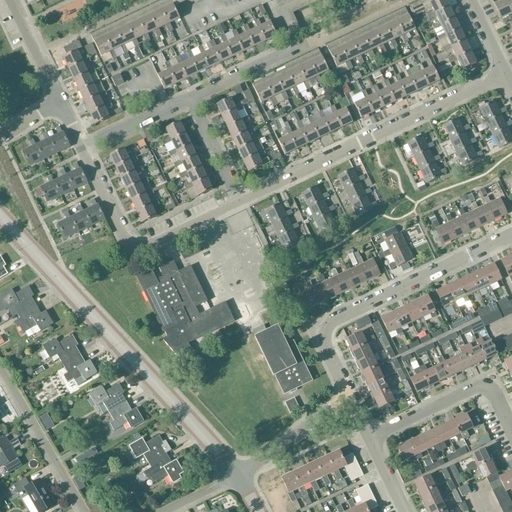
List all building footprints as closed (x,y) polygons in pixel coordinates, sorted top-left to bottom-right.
[(433,11),(434,14),(449,7),(445,0),(427,0),(410,8),(414,16),(432,8),(433,11)] [(494,5),(502,20),(511,14),(511,11),(506,0),(502,0),(503,1),(494,5)] [(161,10),(168,25),(166,26),(169,33),(173,31),(170,24),(180,19),(173,5),(161,10)] [(455,19),(449,7),(434,14),(433,11),(426,15),(428,19),(435,16),(438,23),(440,26),(455,19)] [(154,32),(158,39),(162,37),(158,30),(166,26),(168,25),(161,10),(150,15),(157,30),(154,32)] [(139,21),(146,36),(143,37),(145,41),(146,44),(151,42),(147,35),(154,32),(157,30),(150,15),(139,21)] [(401,37),(404,44),(408,42),(405,35),(415,30),(408,16),(397,21),(404,35),(401,37)] [(254,48),(266,42),(258,27),(260,26),(257,19),(253,21),(257,28),(250,31),(247,33),(254,48)] [(444,34),(445,37),(460,30),(455,19),(440,26),(438,23),(432,26),(434,30),(440,27),(444,34)] [(146,36),(139,21),(128,26),(135,41),(132,43),(135,50),(139,47),(138,44),(145,41),(143,37),(146,36)] [(266,42),(277,37),(269,21),(260,26),(258,27),(266,42)] [(401,37),(404,35),(397,21),(386,26),(393,41),(390,42),(393,49),(397,47),(394,40),(401,37)] [(243,53),(246,52),(254,48),(247,33),(250,31),(246,24),(242,26),(245,33),(239,37),(236,38),(243,53)] [(116,32),(124,47),(121,48),(124,55),(128,53),(125,46),(132,43),(135,41),(128,26),(116,32)] [(390,42),(393,41),(386,26),(375,32),(382,46),(379,48),(382,54),(386,53),(383,46),(390,42)] [(235,39),(227,42),(225,44),(232,59),(243,53),(236,38),(239,37),(235,30),(231,32),(235,39)] [(446,38),(449,45),(451,48),(465,41),(460,30),(445,37),(444,34),(437,37),(439,42),(446,38)] [(105,37),(112,52),(110,53),(113,61),(117,58),(114,51),(121,48),(124,47),(116,32),(105,37)] [(375,32),(363,37),(370,52),(367,53),(371,60),(375,58),(371,51),(379,48),(382,46),(375,32)] [(220,37),(223,44),(216,48),(214,49),(221,64),(232,59),(225,44),(227,42),(224,35),(220,37)] [(110,53),(112,52),(105,37),(94,42),(101,57),(110,53)] [(367,53),(370,52),(363,37),(352,43),(359,57),(356,59),(359,65),(363,63),(360,56),(367,53)] [(82,61),(77,51),(82,49),(79,41),(64,49),(67,56),(62,58),(68,69),(83,62),(84,65),(91,62),(89,58),(82,61)] [(216,48),(213,41),(209,43),(212,50),(205,53),(202,54),(210,69),(221,64),(214,49),(216,48)] [(454,56),(456,60),(471,52),(465,41),(451,48),(449,45),(442,49),(444,53),(451,50),(454,56)] [(92,43),(84,47),(89,57),(97,54),(92,43)] [(356,59),(359,57),(352,43),(341,48),(348,63),(345,64),(348,71),(352,69),(349,62),(356,59)] [(198,75),(210,69),(202,54),(205,53),(202,47),(198,49),(201,55),(194,59),(191,60),(198,75)] [(330,53),(337,68),(345,64),(348,63),(341,48),(330,53)] [(425,51),(420,53),(424,61),(429,59),(425,51)] [(187,80),(198,75),(191,60),(194,59),(191,52),(186,54),(190,61),(183,64),(180,65),(187,80)] [(476,64),(471,52),(456,60),(454,56),(448,59),(450,64),(456,61),(461,71),(476,64)] [(176,86),(187,80),(180,65),(183,64),(179,57),(175,59),(178,66),(172,69),(171,69),(169,70),(176,86)] [(322,57),(310,62),(317,77),(314,78),(318,85),(322,83),(319,76),(328,71),(322,57)] [(84,65),(83,62),(68,69),(73,80),(88,74),(89,77),(96,73),(94,69),(87,72),(84,65)] [(157,76),(165,91),(176,86),(169,70),(171,69),(168,62),(164,64),(167,71),(157,76)] [(314,78),(317,77),(310,62),(299,68),(306,82),(303,83),(307,90),(311,88),(307,81),(314,78)] [(114,72),(110,64),(105,66),(109,74),(114,72)] [(417,66),(421,73),(413,76),(410,78),(417,92),(428,87),(422,72),(425,71),(421,64),(417,66)] [(425,71),(422,72),(428,87),(440,81),(433,67),(425,71)] [(303,83),(306,82),(299,68),(288,73),(295,88),(292,89),(295,96),(299,94),(296,87),(303,83)] [(402,82),(399,83),(406,98),(417,92),(410,78),(413,76),(410,70),(406,72),(409,78),(402,82)] [(292,89),(295,88),(288,73),(277,79),(283,93),(280,94),(284,101),(288,99),(285,92),(292,89)] [(89,77),(88,74),(73,80),(79,92),(93,85),(95,88),(102,85),(100,81),(93,84),(89,77)] [(124,83),(120,75),(111,79),(115,87),(124,83)] [(346,75),(341,77),(345,85),(349,83),(346,75)] [(391,87),(388,89),(395,103),(406,98),(399,83),(402,82),(399,75),(395,77),(398,83),(391,87)] [(277,105),(274,98),(280,94),(283,93),(277,79),(265,84),(272,98),(269,100),(273,107),(277,105)] [(387,89),(380,92),(377,94),(384,108),(395,103),(388,89),(391,87),(388,80),(383,82),(387,89)] [(269,100),(272,98),(265,84),(254,89),(261,104),(269,100)] [(79,92),(84,103),(99,96),(100,99),(107,96),(105,92),(98,95),(95,88),(93,85),(79,92)] [(369,98),(365,99),(372,114),(384,108),(377,94),(380,92),(377,86),(372,88),(376,94),(369,98)] [(234,105),(231,98),(223,102),(218,105),(216,106),(221,117),(236,110),(238,113),(245,109),(243,106),(254,101),(249,90),(243,93),(246,99),(234,105)] [(364,100),(354,105),(361,119),(372,114),(365,99),(369,98),(365,91),(361,93),(364,100)] [(342,100),(338,92),(333,94),(337,102),(342,100)] [(220,95),(214,98),(218,105),(223,102),(220,95)] [(100,99),(99,96),(84,103),(89,114),(104,107),(106,110),(112,107),(110,103),(103,106),(100,99)] [(501,115),(494,102),(479,109),(486,123),(501,115)] [(330,134),(341,129),(334,115),(337,113),(334,106),(330,108),(333,115),(326,118),(323,120),(330,134)] [(89,114),(95,126),(109,119),(106,110),(104,107),(89,114)] [(341,129),(352,123),(345,109),(337,113),(334,115),(341,129)] [(221,117),(227,128),(242,121),(243,124),(250,121),(248,116),(241,119),(238,113),(236,110),(221,117)] [(270,111),(265,113),(269,121),(274,118),(270,111)] [(319,140),(330,134),(323,120),(326,118),(323,112),(319,114),(322,120),(315,124),(312,125),(319,140)] [(486,123),(492,136),(507,128),(501,115),(486,123)] [(307,145),(319,140),(312,125),(315,124),(312,117),(307,119),(310,126),(304,129),(300,130),(307,145)] [(464,133),(458,119),(443,126),(449,140),(464,133)] [(243,124),(242,121),(227,128),(232,139),(247,132),(248,135),(255,132),(253,127),(246,131),(243,124)] [(185,134),(180,122),(165,129),(170,138),(171,141),(185,134)] [(296,150),(298,149),(307,145),(300,130),(304,129),(300,122),(296,124),(299,131),(292,134),(289,136),(296,150)] [(285,156),(296,150),(289,136),(292,134),(289,128),(285,130),(288,136),(278,141),(285,156)] [(492,136),(498,149),(511,142),(511,138),(507,128),(492,136)] [(49,139),(56,153),(70,147),(63,132),(49,139)] [(248,135),(247,132),(232,139),(237,151),(252,143),(254,146),(260,143),(259,140),(258,139),(251,142),(248,135)] [(449,140),(456,153),(471,146),(464,133),(449,140)] [(171,141),(170,138),(163,142),(165,146),(172,143),(175,149),(176,152),(191,145),(185,134),(171,141)] [(428,150),(422,137),(407,144),(413,157),(428,150)] [(43,160),(56,153),(49,139),(36,145),(43,160)] [(143,139),(136,143),(139,148),(146,144),(143,139)] [(243,162),(257,155),(259,157),(266,154),(264,150),(257,153),(254,146),(252,143),(237,151),(243,162)] [(30,166),(43,160),(36,145),(23,152),(30,166)] [(181,161),(180,161),(182,163),(196,156),(191,145),(176,152),(175,149),(168,153),(170,157),(177,154),(181,161)] [(456,153),(462,167),(477,159),(471,146),(456,153)] [(124,149),(109,156),(115,167),(129,160),(131,164),(138,161),(136,156),(129,160),(124,149)] [(413,157),(420,170),(434,163),(428,150),(413,157)] [(259,157),(257,155),(243,162),(248,173),(263,166),(270,163),(267,158),(261,162),(259,157)] [(186,172),(187,174),(202,168),(196,156),(182,163),(180,161),(174,164),(176,168),(182,165),(186,172)] [(131,164),(129,160),(115,167),(120,179),(135,172),(136,175),(143,172),(141,167),(134,171),(131,164)] [(420,170),(426,184),(441,177),(434,163),(420,170)] [(191,183),(193,186),(207,179),(202,168),(187,174),(186,172),(179,175),(181,179),(188,176),(191,183)] [(67,175),(74,190),(87,183),(80,169),(67,175)] [(359,183),(353,170),(338,177),(344,190),(359,183)] [(120,179),(126,190),(140,183),(142,186),(149,183),(147,179),(140,182),(136,175),(135,172),(120,179)] [(60,196),(74,190),(67,175),(53,181),(60,196)] [(198,197),(212,190),(207,179),(193,186),(191,183),(184,186),(186,191),(193,187),(198,197)] [(47,202),(60,196),(53,181),(40,188),(44,195),(47,202)] [(417,184),(416,185),(417,188),(418,189),(419,192),(422,191),(427,188),(423,182),(417,184)] [(142,186),(140,183),(126,190),(131,201),(146,194),(147,197),(154,194),(152,190),(145,193),(142,186)] [(344,190),(350,203),(365,196),(359,183),(344,190)] [(323,200),(316,187),(302,194),(308,207),(323,200)] [(40,188),(35,190),(39,198),(44,195),(40,188)] [(131,201),(136,213),(151,205),(153,208),(159,205),(157,200),(151,204),(147,197),(146,194),(131,201)] [(350,203),(357,217),(372,210),(365,196),(350,203)] [(486,205),(494,221),(507,215),(499,199),(490,204),(487,197),(483,199),(486,205)] [(308,207),(315,221),(329,214),(323,200),(308,207)] [(474,211),(481,227),(494,221),(486,205),(477,209),(474,203),(471,205),(474,211)] [(287,218),(280,204),(265,212),(271,225),(287,218)] [(84,211),(91,226),(105,220),(98,205),(84,211)] [(153,208),(151,205),(136,213),(142,224),(157,217),(153,208)] [(458,211),(461,217),(469,233),(481,227),(474,211),(465,216),(462,209),(458,211)] [(78,232),(91,226),(84,211),(71,218),(78,232)] [(315,221),(321,234),(336,227),(329,214),(315,221)] [(448,223),(456,239),(469,233),(461,217),(452,222),(449,215),(445,217),(448,223)] [(64,239),(78,232),(71,218),(57,224),(64,239)] [(271,225),(278,238),(293,231),(287,218),(271,225)] [(439,228),(436,221),(433,223),(443,245),(456,239),(448,223),(439,228)] [(394,228),(383,233),(386,239),(397,234),(394,228)] [(278,238),(284,252),(299,244),(293,231),(278,238)] [(384,258),(391,254),(406,247),(400,234),(385,241),(389,251),(379,255),(380,259),(384,258)] [(391,254),(395,263),(388,266),(391,270),(400,266),(407,263),(412,260),(406,247),(391,254)] [(511,254),(511,255),(500,260),(510,282),(511,280),(511,254)] [(360,266),(367,282),(380,275),(373,260),(364,264),(361,258),(357,260),(360,266)] [(188,345),(191,342),(233,322),(224,303),(198,315),(194,307),(206,302),(203,296),(203,295),(189,266),(178,272),(171,259),(158,265),(163,277),(156,280),(150,269),(136,276),(163,333),(165,332),(167,337),(163,341),(184,365),(196,355),(188,345)] [(407,263),(400,266),(402,272),(410,269),(407,263)] [(345,266),(348,272),(347,273),(354,288),(367,282),(360,266),(351,270),(348,264),(345,266)] [(493,264),(481,269),(489,286),(501,281),(493,264)] [(492,292),(489,286),(481,269),(470,275),(478,292),(485,288),(486,292),(489,293),(492,292)] [(335,278),(334,278),(341,294),(354,288),(347,273),(339,276),(336,270),(332,272),(335,278)] [(478,292),(470,275),(459,280),(467,297),(478,292)] [(341,294),(334,278),(326,282),(323,276),(319,278),(322,284),(329,300),(341,294)] [(467,297),(459,280),(447,285),(455,302),(462,299),(465,304),(469,302),(467,297)] [(309,290),(316,305),(329,300),(322,284),(314,288),(311,282),(306,284),(309,290)] [(447,285),(435,291),(444,308),(450,305),(455,315),(460,312),(455,302),(447,285)] [(14,295),(11,289),(0,294),(0,309),(1,310),(7,307),(14,318),(18,315),(36,305),(31,298),(34,296),(28,287),(14,295)] [(316,305),(309,290),(301,294),(298,288),(293,290),(303,312),(316,305)] [(423,318),(430,315),(432,319),(436,316),(434,312),(435,312),(427,295),(415,301),(423,318)] [(499,307),(505,304),(509,302),(507,297),(497,302),(499,307)] [(415,301),(404,306),(412,323),(423,318),(415,301)] [(495,303),(486,307),(488,312),(492,311),(497,308),(495,303)] [(499,307),(498,307),(503,318),(510,315),(505,304),(499,307)] [(18,315),(20,319),(14,323),(17,328),(19,326),(23,333),(38,325),(40,330),(52,323),(45,311),(41,314),(36,305),(18,315)] [(392,312),(400,329),(412,323),(404,306),(392,312)] [(479,317),(485,314),(488,312),(486,307),(477,312),(479,316),(479,317)] [(492,311),(497,321),(502,318),(497,308),(492,311)] [(492,311),(488,312),(485,314),(490,324),(497,321),(492,311)] [(403,334),(400,329),(392,312),(380,317),(389,334),(391,338),(397,335),(398,336),(403,334)] [(472,314),(463,318),(466,323),(475,319),(472,314)] [(480,321),(482,325),(483,328),(490,324),(485,314),(479,317),(479,316),(478,317),(479,321),(480,321)] [(461,319),(452,324),(454,329),(463,324),(461,319)] [(482,325),(480,321),(479,321),(472,324),(474,329),(482,325)] [(385,335),(378,322),(371,325),(378,338),(385,335)] [(469,325),(460,330),(463,335),(472,330),(469,325)] [(264,326),(253,331),(255,337),(266,332),(264,327),(264,326)] [(255,337),(273,376),(274,376),(284,395),(312,381),(293,342),(287,345),(278,326),(266,332),(255,337)] [(440,329),(431,334),(433,339),(442,334),(440,329)] [(446,337),(449,341),(457,337),(455,332),(446,337)] [(350,353),(367,345),(376,341),(373,335),(364,340),(361,333),(344,341),(350,353)] [(429,335),(419,339),(422,344),(431,339),(429,335)] [(50,358),(56,354),(62,364),(80,354),(75,347),(78,345),(72,336),(59,344),(56,339),(43,347),(50,358)] [(438,341),(440,346),(449,341),(446,337),(438,341)] [(476,340),(479,347),(485,361),(497,355),(492,344),(490,341),(484,344),(481,338),(476,340)] [(503,352),(509,349),(504,338),(498,341),(503,352)] [(410,349),(420,345),(417,340),(408,345),(410,349)] [(497,355),(503,352),(498,341),(492,344),(497,355)] [(424,348),(426,352),(435,348),(433,343),(424,348)] [(468,344),(464,346),(474,366),(485,361),(479,347),(471,351),(468,344)] [(355,364),(372,356),(367,345),(350,353),(355,364)] [(406,346),(397,351),(399,355),(408,351),(406,346)] [(462,355),(456,358),(463,371),(474,366),(464,346),(459,348),(462,355)] [(393,357),(389,348),(385,350),(389,358),(393,357)] [(426,352),(424,348),(415,352),(418,358),(420,359),(427,356),(426,352)] [(85,363),(80,354),(62,364),(68,374),(64,376),(68,383),(74,380),(78,387),(87,382),(86,380),(97,373),(90,361),(85,363)] [(410,354),(401,358),(403,363),(412,359),(410,354)] [(361,376),(378,368),(382,365),(380,360),(375,362),(372,356),(355,364),(361,376)] [(440,365),(433,368),(438,379),(440,382),(451,377),(445,363),(442,357),(437,360),(440,365)] [(451,377),(463,371),(456,358),(445,363),(451,377)] [(394,370),(399,368),(395,359),(390,361),(394,370)] [(425,365),(419,368),(428,388),(440,382),(433,368),(428,371),(425,365)] [(42,367),(34,371),(37,375),(45,371),(42,367)] [(366,387),(383,379),(378,368),(361,376),(366,387)] [(417,376),(410,379),(417,393),(428,388),(419,368),(414,370),(417,376)] [(400,382),(404,380),(400,370),(396,372),(400,382)] [(366,387),(372,398),(389,390),(383,379),(366,387)] [(406,393),(410,391),(406,382),(401,384),(406,393)] [(124,394),(119,384),(105,393),(101,387),(89,395),(96,407),(102,403),(108,412),(126,402),(122,395),(124,394)] [(372,398),(377,410),(399,400),(396,394),(392,396),(389,390),(372,398)] [(297,410),(292,399),(284,404),(289,414),(297,410)] [(131,411),(126,402),(108,412),(113,421),(109,424),(114,431),(128,423),(131,428),(143,421),(136,409),(131,411)] [(461,418),(454,421),(461,435),(463,439),(463,440),(469,437),(466,432),(473,429),(466,415),(461,418)] [(461,435),(454,421),(443,426),(450,440),(456,437),(457,441),(463,439),(461,435)] [(450,440),(443,426),(432,431),(441,451),(447,448),(444,443),(450,440)] [(432,431),(420,437),(427,451),(433,448),(436,454),(441,451),(432,431)] [(143,455),(148,465),(166,455),(172,452),(166,442),(163,443),(159,436),(145,444),(142,439),(127,448),(135,460),(143,455)] [(6,437),(0,440),(0,467),(1,469),(4,467),(8,474),(22,466),(13,451),(21,446),(17,438),(9,442),(6,437)] [(416,456),(427,451),(420,437),(409,442),(416,456)] [(404,462),(416,456),(409,442),(397,448),(404,462)] [(471,451),(480,447),(477,443),(469,447),(471,451)] [(455,452),(456,453),(458,458),(466,454),(463,448),(455,452)] [(468,472),(477,468),(491,461),(486,449),(471,456),(474,462),(466,466),(468,472)] [(343,465),(341,460),(343,459),(339,451),(327,457),(334,473),(333,473),(337,481),(342,479),(338,471),(344,468),(343,465)] [(456,453),(446,458),(448,462),(458,458),(456,453)] [(343,465),(355,460),(353,454),(343,459),(341,460),(343,465)] [(171,463),(166,455),(148,465),(151,469),(142,474),(140,475),(138,477),(138,479),(139,481),(141,482),(144,482),(147,481),(151,478),(154,483),(168,475),(173,483),(181,479),(179,475),(183,473),(176,461),(171,463)] [(326,476),(333,473),(334,473),(327,457),(315,462),(323,478),(322,478),(326,486),(330,484),(326,476)] [(355,460),(343,465),(344,468),(346,471),(358,465),(355,460)] [(426,468),(424,469),(426,474),(436,469),(434,464),(433,465),(430,460),(423,463),(426,468)] [(436,469),(444,465),(442,460),(434,464),(436,469)] [(497,473),(491,461),(477,468),(482,480),(497,473)] [(315,482),(322,478),(323,478),(315,462),(304,468),(311,484),(314,492),(319,490),(315,482)] [(348,476),(360,471),(358,465),(346,471),(348,476)] [(449,467),(453,476),(457,474),(453,465),(449,467)] [(311,504),(307,495),(304,487),(311,484),(304,468),(292,473),(300,489),(299,489),(303,497),(307,506),(311,504)] [(444,480),(449,478),(445,469),(440,471),(444,480)] [(360,471),(348,476),(351,482),(363,476),(360,471)] [(412,480),(420,476),(418,471),(409,476),(412,480)] [(506,492),(505,491),(511,488),(511,475),(511,472),(499,478),(500,479),(503,486),(506,492)] [(299,489),(300,489),(292,473),(281,478),(288,493),(287,493),(291,503),(295,511),(300,509),(296,500),(292,493),(299,489)] [(486,478),(489,484),(500,479),(499,478),(497,473),(482,480),(486,478)] [(462,483),(457,474),(453,476),(457,485),(462,483)] [(73,479),(81,492),(86,489),(78,476),(73,479)] [(413,484),(418,496),(435,488),(430,476),(413,484)] [(25,479),(12,486),(17,495),(26,490),(38,511),(40,511),(55,504),(41,480),(30,487),(25,479)] [(500,479),(489,484),(492,491),(503,486),(500,479)] [(450,491),(454,489),(450,480),(446,482),(450,491)] [(458,489),(462,498),(470,494),(466,485),(458,489)] [(370,491),(367,486),(355,491),(358,497),(370,491)] [(492,491),(495,497),(506,492),(503,486),(492,491)] [(441,499),(435,488),(418,496),(424,507),(441,499)] [(370,491),(358,497),(360,502),(373,496),(370,491)] [(455,502),(460,500),(456,491),(451,493),(455,502)] [(495,497),(495,499),(498,503),(509,498),(506,492),(495,497)] [(373,496),(360,502),(362,505),(363,508),(375,502),(373,496)] [(501,510),(511,505),(511,504),(509,498),(498,503),(501,510)] [(442,511),(446,510),(441,499),(424,507),(425,511),(442,511)] [(350,511),(368,511),(367,511),(364,511),(363,508),(362,505),(355,509),(351,500),(346,502),(350,511)] [(462,511),(463,511),(467,510),(463,501),(458,503),(462,511)] [(375,502),(363,508),(364,511),(367,511),(368,511),(378,507),(375,502)]
